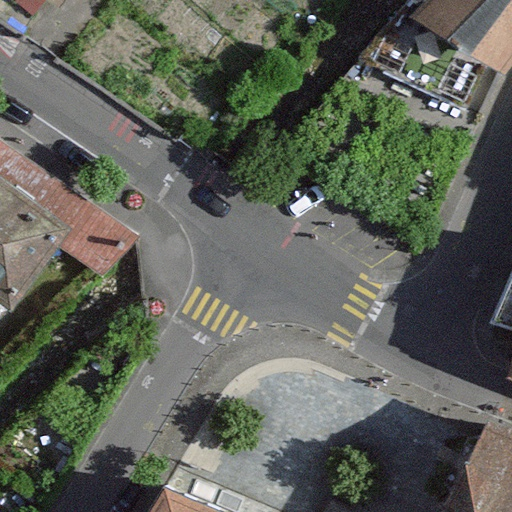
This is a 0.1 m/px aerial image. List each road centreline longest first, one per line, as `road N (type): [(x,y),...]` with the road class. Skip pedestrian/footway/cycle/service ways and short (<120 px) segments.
road 1 (residential): [(266,259),(446,356),(511,196)]
road 2 (residential): [(0,66),(266,259)]
road 3 (residential): [(266,259),(101,511)]
